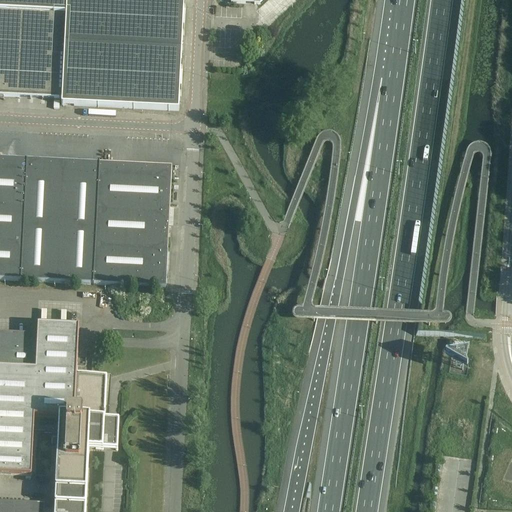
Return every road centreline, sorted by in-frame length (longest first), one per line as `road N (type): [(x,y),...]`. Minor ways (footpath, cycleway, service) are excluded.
road 1 (motorway): [(365,511),(442,0)]
road 2 (motorway): [(388,79),(350,219),(295,511)]
road 3 (motorway): [(388,79),(328,511)]
road 4 (unclassified): [(192,128),(0,118)]
road 5 (unclassified): [(184,294),(192,128)]
road 6 (unclassified): [(192,128),(199,0)]
